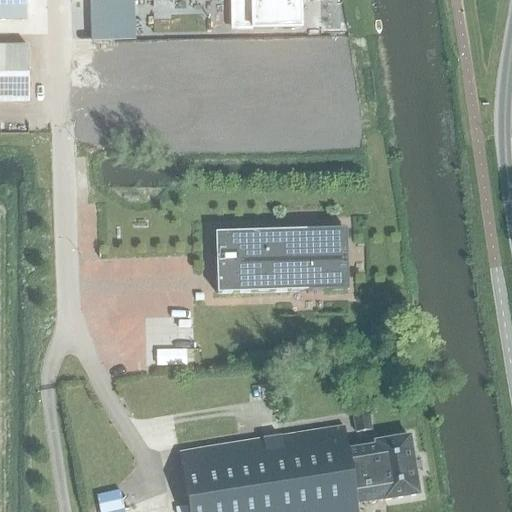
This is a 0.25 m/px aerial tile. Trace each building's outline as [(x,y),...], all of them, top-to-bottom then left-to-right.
[(0,0),(0,21),(25,22),(24,0),(0,0)] [(142,0),(101,0),(102,10),(143,9),(142,0)] [(298,0),(228,0),(229,20),(251,20),(251,30),(300,29),(298,0)] [(27,89),(27,48),(0,47),(0,104),(27,104),(27,89)] [(313,113),(312,73),(314,73),(314,51),(270,52),(270,50),(124,53),(125,117),(270,114),(270,116),(292,115),(292,113),(313,113)] [(216,295),(343,291),(341,230),(214,234),(216,295)] [(370,433),(368,409),(351,410),(354,435),(370,433)] [(346,450),(343,427),(179,453),(188,511),(354,511),(354,506),(418,495),(408,437),(373,443),(374,446),(346,450)]
